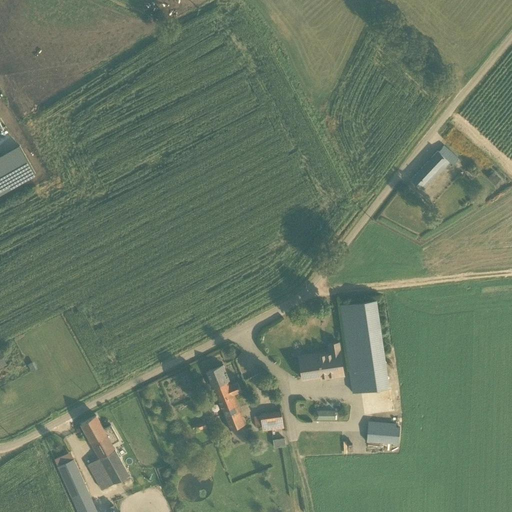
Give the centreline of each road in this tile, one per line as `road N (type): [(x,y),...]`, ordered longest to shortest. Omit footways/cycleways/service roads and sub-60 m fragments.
road 1 (unclassified): [(511,36),(311,288),(0,448)]
road 2 (track): [(233,332),(283,377),(308,511)]
road 3 (track): [(511,271),(346,293),(311,288)]
road 4 (track): [(467,92),(378,10)]
